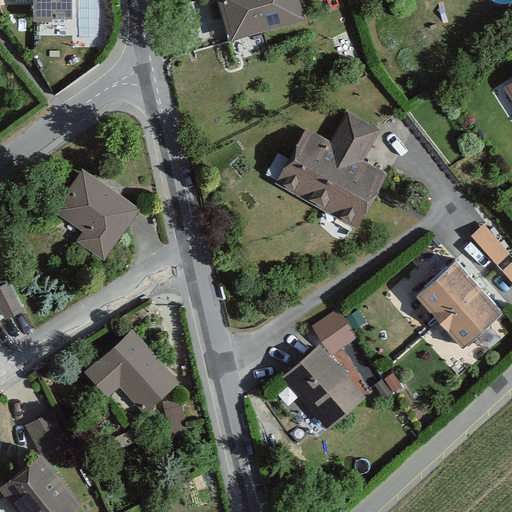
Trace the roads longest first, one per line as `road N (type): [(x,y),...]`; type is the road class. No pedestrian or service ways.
road 1 (residential): [(253,511),(194,267)]
road 2 (residential): [(0,377),(160,275),(194,267)]
road 3 (residential): [(194,267),(150,59)]
road 4 (unclassified): [(368,511),(511,378)]
road 5 (residential): [(0,166),(150,59)]
